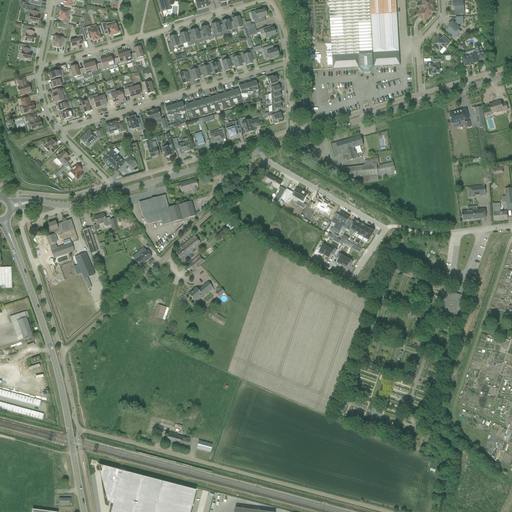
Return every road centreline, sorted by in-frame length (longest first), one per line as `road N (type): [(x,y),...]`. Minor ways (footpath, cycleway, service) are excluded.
road 1 (track): [(388,511),(79,428)]
road 2 (secondary): [(85,511),(62,378),(10,239)]
road 3 (track): [(511,231),(450,415),(511,478)]
road 4 (residential): [(63,353),(264,160)]
road 5 (residential): [(58,131),(287,63)]
road 6 (residential): [(264,160),(384,228),(352,278),(316,258)]
road 7 (residential): [(126,40),(265,0),(278,10),(287,63)]
road 8 (residential): [(63,353),(19,225),(63,206)]
road 9 (tertiary): [(109,194),(261,150)]
road 10 (tertiary): [(294,140),(421,102)]
